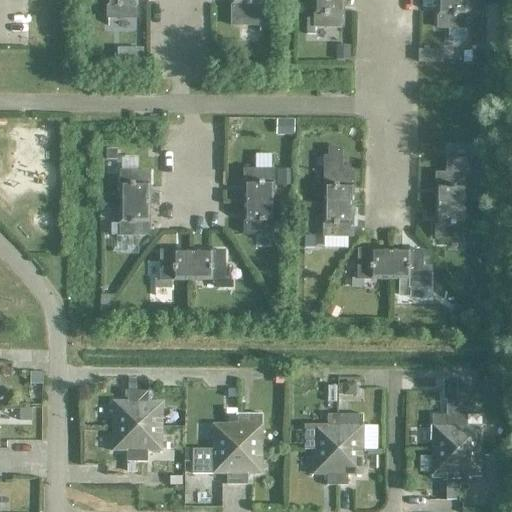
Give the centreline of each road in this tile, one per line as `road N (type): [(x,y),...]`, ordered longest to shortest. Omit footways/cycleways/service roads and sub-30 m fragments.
road 1 (residential): [(0,107),(388,107)]
road 2 (residential): [(58,511),(56,321),(0,249)]
road 3 (residential): [(399,372),(395,511)]
